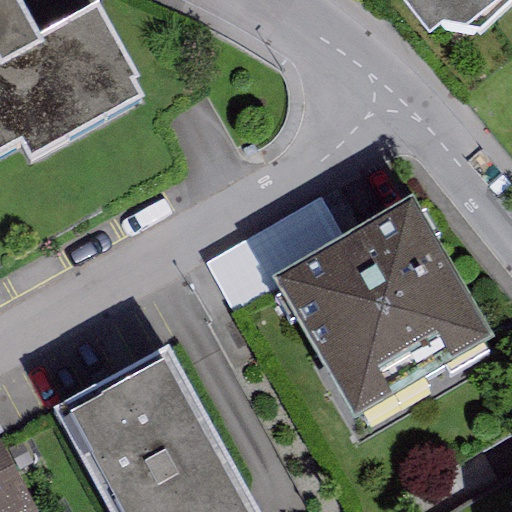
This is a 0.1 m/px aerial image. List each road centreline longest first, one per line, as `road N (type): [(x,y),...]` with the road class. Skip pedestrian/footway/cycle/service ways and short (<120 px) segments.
road 1 (residential): [(386,97),(238,213),(0,349)]
road 2 (residential): [(386,97),(450,157),(511,237)]
road 3 (residential): [(265,0),(333,37),(386,97)]
